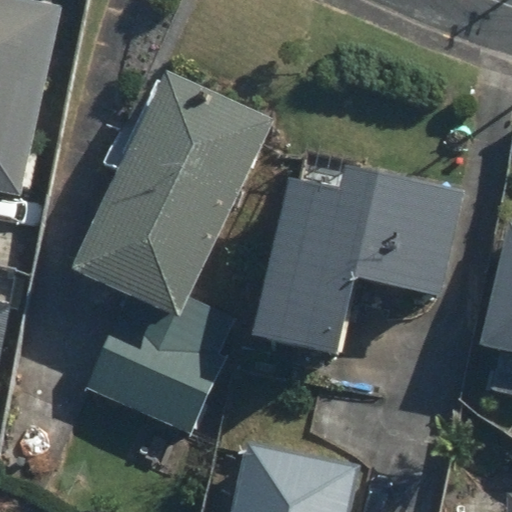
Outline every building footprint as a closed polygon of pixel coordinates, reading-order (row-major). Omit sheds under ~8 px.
[(0,0),(0,259),(9,261),(56,11),(0,0)] [(193,298),(270,127),(166,81),(71,292),(122,315),(86,395),(187,440),(241,319),(193,298)] [(240,376),(322,396),(343,305),(432,326),(459,209),(336,181),(330,205),(282,194),(240,376)] [(479,395),(511,401),(511,234),(496,232),(471,366),(484,369),(479,395)] [(0,422),(9,423),(27,309),(0,305),(0,422)] [(350,511),(358,470),(236,447),(223,511),(350,511)] [(511,511),(511,504),(462,501),(460,511),(511,511)]
